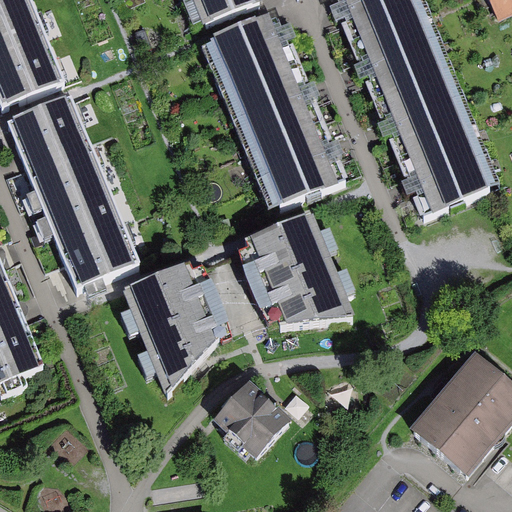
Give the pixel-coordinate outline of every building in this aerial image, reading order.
[(40,0),(0,0),(0,63),(21,115),(78,92),(40,0)] [(272,0),(201,0),(216,36),(278,12),(272,0)] [(422,0),(353,0),(451,224),(511,202),(422,0)] [(511,0),(498,0),(511,24),(511,0)] [(283,24),(225,50),(299,217),(358,191),(283,24)] [(86,105),(29,129),(100,300),(158,276),(86,105)] [(367,326),(323,226),(266,250),(305,334),(367,326)] [(0,240),(0,399),(57,376),(0,240)] [(204,278),(141,306),(181,404),(228,359),(240,355),(204,278)] [(511,432),(511,391),(478,363),(414,438),(469,484),(511,432)] [(307,427),(263,387),(226,427),(269,467),(307,427)]
